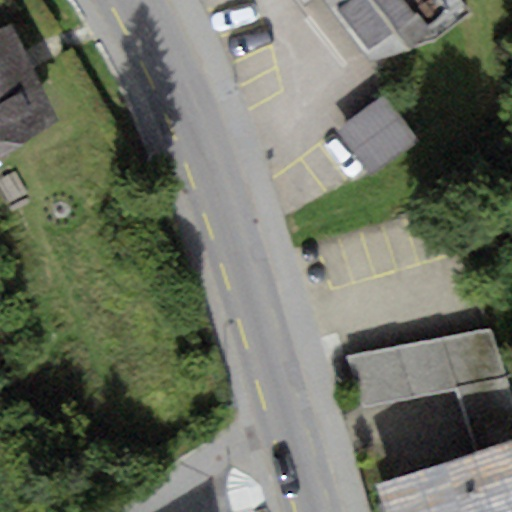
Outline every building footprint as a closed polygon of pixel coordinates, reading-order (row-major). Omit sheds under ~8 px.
[(302,0),(305,3),(308,0),(325,0),(326,1),(350,31),(373,61),(408,48),(465,4),(462,0),(302,0)] [(0,147),(58,121),(11,23),(0,28),(0,147)] [(385,95),(338,128),(371,174),(418,141),(385,95)] [(511,431),(479,331),(347,357),(364,410),(454,392),(475,452),(511,439),(511,431)] [(511,511),(511,439),(475,452),(377,484),(385,511),(511,511)]
